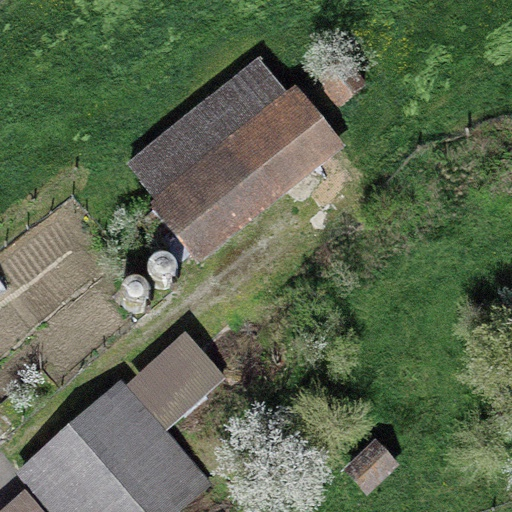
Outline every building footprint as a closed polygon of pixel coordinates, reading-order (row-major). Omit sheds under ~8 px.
[(369,80),(348,55),(316,81),(337,106),(369,80)] [(286,92),(259,59),(127,167),(158,204),(152,209),(198,265),(237,234),(276,281),(378,197),(342,153),(350,147),(297,82),(286,92)] [(125,391),(165,435),(225,380),(184,336),(125,391)] [(125,391),(121,386),(18,478),(48,511),(184,511),(212,487),(165,435),(125,391)] [(37,511),(26,499),(10,511),(37,511)]
